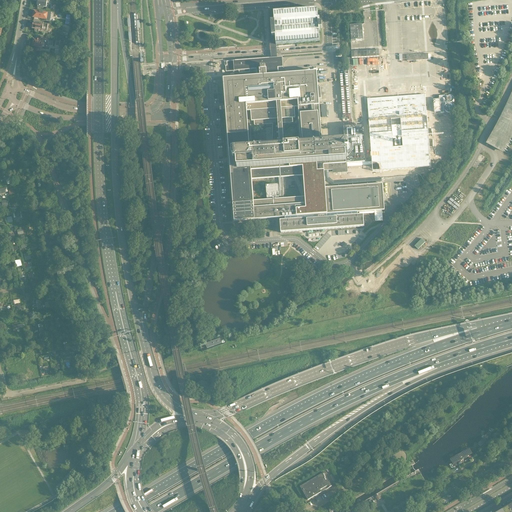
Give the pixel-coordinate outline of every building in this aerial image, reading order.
[(43,7),(46,7),(47,3),(49,3),(49,0),(38,0),(38,2),(37,3),(37,5),(37,6),(38,6),(37,8),(43,8),(43,7)] [(322,28),(321,23),(320,23),(319,19),(318,19),(317,9),(309,10),(274,13),(274,22),(269,22),(270,42),(273,41),(276,41),(276,45),(320,42),(319,33),(320,32),(320,28),(322,28)] [(50,17),(51,13),(47,12),(47,13),(43,13),(40,12),(34,11),(33,18),(46,20),(47,16),(50,17)] [(32,25),(32,27),(32,28),(32,29),(35,29),(34,31),(39,32),(39,30),(47,31),(48,24),(33,22),(33,25),(32,25)] [(32,43),(32,44),(33,45),(33,46),(34,46),(34,51),(40,51),(40,47),(42,47),(44,47),(45,44),(47,44),(48,40),(40,39),(40,40),(35,39),(35,40),(34,40),(33,42),(32,43)] [(333,173),(347,173),(347,172),(347,168),(347,163),(363,162),(365,162),(362,125),(343,127),(344,139),(322,141),(317,72),(283,74),(283,77),(279,77),(278,63),(275,61),(275,60),(275,59),(274,59),(273,59),(272,59),(271,59),(271,60),(269,58),(235,61),(235,65),(229,66),(229,72),(239,71),(239,73),(250,72),(250,70),(256,70),(256,76),(223,79),(233,205),(234,221),(282,218),(282,220),(280,221),(281,233),(364,227),(363,214),(358,215),(357,212),(384,210),(382,184),(325,188),(324,170),(333,169),(333,173)] [(344,83),(340,83),(341,96),(350,96),(348,69),(343,69),(344,83)] [(502,152),(504,153),(511,137),(511,92),(509,101),(498,121),(486,144),(487,144),(502,152)] [(425,94),(367,99),(372,172),(431,168),(425,94)] [(351,103),(341,104),(343,119),(352,119),(351,103)] [(435,119),(436,129),(440,129),(440,127),(453,126),(453,120),(439,121),(439,119),(435,119)] [(338,121),(326,122),(327,135),(339,134),(338,121)] [(220,338),(205,344),(207,348),(221,343),(220,338)] [(300,487),(303,492),(308,500),(331,486),(324,473),(300,487)]
